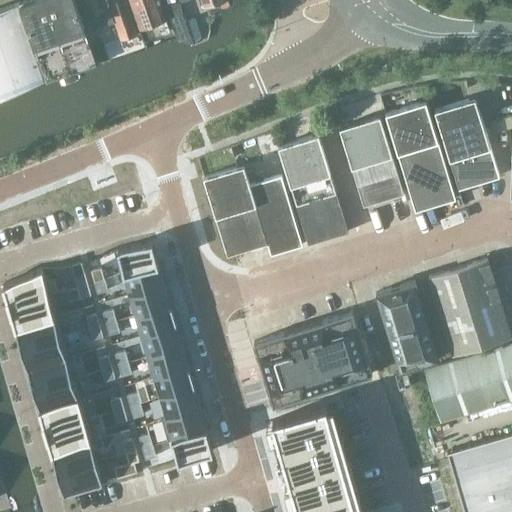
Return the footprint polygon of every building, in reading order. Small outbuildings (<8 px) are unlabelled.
[(75,0),(29,0),(21,3),(48,81),(97,64),(75,0)] [(80,0),(85,15),(110,7),(121,41),(136,36),(124,0),(80,0)] [(145,42),(169,32),(171,31),(167,20),(159,0),(129,0),(142,36),(145,42)] [(228,5),(226,0),(198,0),(201,8),(218,2),(220,8),(228,5)] [(178,2),(165,6),(176,39),(193,44),(189,34),(178,2)] [(0,98),(47,79),(21,3),(0,10),(0,98)] [(203,29),(193,32),(196,39),(206,36),(203,29)] [(474,118),(468,99),(434,109),(459,188),(499,176),(480,116),(474,118)] [(425,121),(419,102),(385,113),(415,209),(455,197),(431,119),(425,121)] [(511,114),(490,121),(493,131),(511,125),(511,114)] [(379,135),(373,116),(339,127),(363,205),(403,193),(385,133),(379,135)] [(317,154),(312,135),(278,145),(308,243),(348,231),(324,152),(317,154)] [(281,174),(249,183),(243,185),(237,166),(203,176),(227,255),(267,242),(271,254),(303,244),(281,174)] [(152,240),(113,251),(119,274),(158,263),(152,240)] [(453,354),(511,336),(487,258),(429,275),(453,354)] [(158,263),(119,274),(124,273),(130,294),(165,284),(158,263)] [(101,267),(91,270),(94,281),(104,278),(101,267)] [(84,271),(74,274),(77,286),(87,283),(84,271)] [(41,273),(3,284),(9,306),(53,293),(52,292),(47,293),(41,273)] [(104,278),(94,281),(97,292),(107,289),(104,278)] [(438,357),(414,280),(375,292),(400,369),(438,357)] [(87,283),(77,286),(81,297),(91,294),(87,283)] [(165,284),(130,294),(136,314),(171,305),(165,284)] [(53,293),(9,306),(16,326),(59,314),(53,293)] [(171,305),(136,314),(142,335),(176,325),(171,305)] [(113,308),(103,311),(106,322),(116,320),(113,308)] [(254,340),(273,404),(372,373),(352,310),(254,340)] [(96,313),(86,316),(89,327),(100,324),(96,313)] [(59,314),(16,326),(22,347),(65,334),(59,314)] [(116,320),(106,322),(109,334),(119,331),(116,320)] [(100,324),(89,327),(93,338),(103,335),(100,324)] [(176,325),(142,335),(148,355),(182,345),(176,325)] [(65,334),(22,347),(28,368),(71,355),(65,334)] [(440,420),(511,397),(511,341),(424,369),(440,420)] [(182,345),(148,355),(154,376),(188,366),(182,345)] [(125,349),(115,352),(118,364),(128,361),(125,349)] [(108,354),(98,357),(101,369),(111,366),(108,354)] [(71,355),(28,368),(34,388),(77,376),(76,375),(71,376),(66,357),(71,356),(71,355)] [(128,361),(118,364),(121,375),(131,372),(128,361)] [(111,366),(101,369),(105,380),(115,377),(111,366)] [(188,366),(154,376),(160,397),(194,387),(188,366)] [(77,376),(34,388),(40,409),(83,397),(77,376)] [(194,387),(160,397),(165,416),(161,417),(162,419),(200,407),(194,387)] [(137,391),(127,394),(130,405),(140,402),(137,391)] [(120,396),(110,399),(113,410),(124,407),(120,396)] [(83,397),(40,409),(46,430),(89,417),(83,397)] [(140,402),(130,405),(133,417),(143,414),(140,402)] [(354,511),(325,402),(268,419),(294,511),(354,511)] [(124,407),(113,410),(117,422),(127,419),(124,407)] [(200,407),(162,419),(168,439),(206,428),(200,407)] [(89,417),(46,430),(52,451),(95,438),(89,417)] [(206,428),(168,439),(168,440),(172,439),(178,460),(213,450),(206,428)] [(511,511),(511,431),(447,450),(465,511),(511,511)] [(149,432),(139,435),(142,447),(152,444),(149,432)] [(132,437),(122,440),(125,452),(136,449),(132,437)] [(95,438),(52,451),(58,471),(101,459),(101,458),(96,459),(90,440),(95,439),(95,438)] [(125,452),(122,440),(114,442),(118,454),(125,452)] [(152,444),(142,447),(145,458),(156,455),(152,444)] [(136,449),(125,452),(129,463),(132,462),(139,460),(136,449)] [(101,459),(58,471),(64,493),(107,480),(101,459)] [(135,472),(132,462),(129,463),(112,468),(116,478),(135,472)]
